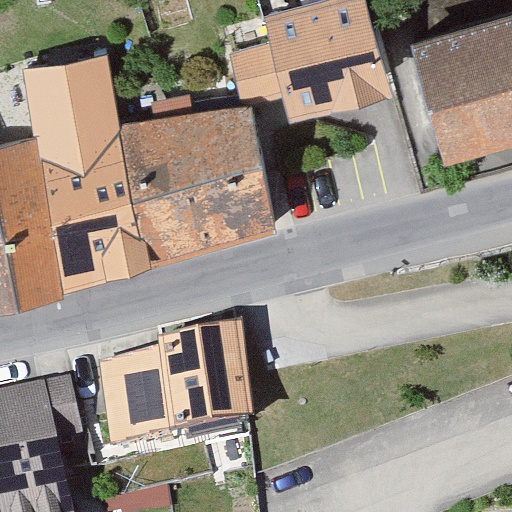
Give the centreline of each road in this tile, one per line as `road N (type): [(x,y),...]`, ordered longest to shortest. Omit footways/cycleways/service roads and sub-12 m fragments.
road 1 (tertiary): [(275,273),(0,340)]
road 2 (residential): [(275,273),(299,323),(320,329),(511,302)]
road 3 (tertiary): [(511,209),(275,273)]
road 4 (residential): [(511,443),(406,485),(382,511)]
